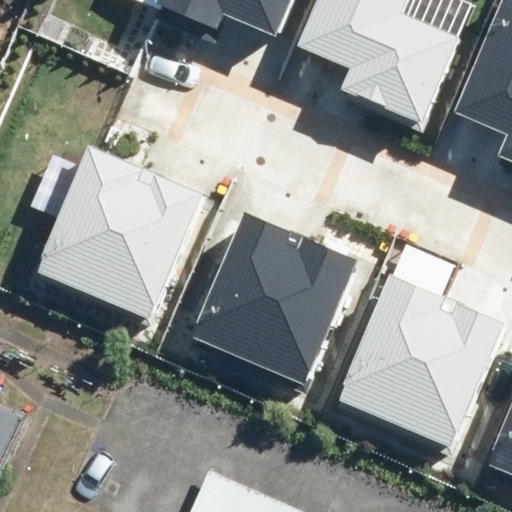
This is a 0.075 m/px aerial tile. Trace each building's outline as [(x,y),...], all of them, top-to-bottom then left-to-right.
[(166,6),(168,0),(140,0),(168,11),(170,7),(166,6)] [(302,0),(168,0),(166,6),(170,7),(227,31),(233,17),(286,40),(302,0)] [(328,0),(308,49),(360,71),(351,93),(432,126),(468,39),(465,38),(412,16),(419,0),(328,0)] [(479,5),(467,0),(419,0),(412,16),(465,38),(479,5)] [(511,2),(464,114),(511,134),(511,149),(509,157),(511,158),(511,2)] [(213,194),(99,147),(90,169),(68,220),(47,272),(161,320),(213,194)] [(68,220),(90,169),(58,155),(36,207),(68,220)] [(367,260),(254,214),(202,340),(315,386),(367,260)] [(511,326),(511,322),(399,276),(347,402),(461,449),(511,326)] [(0,490),(33,422),(0,406),(0,490)] [(511,426),(495,467),(511,473),(511,426)] [(306,511),(215,473),(198,511),(306,511)]
